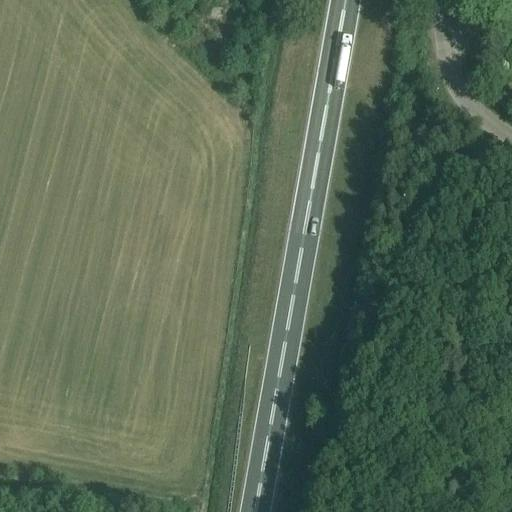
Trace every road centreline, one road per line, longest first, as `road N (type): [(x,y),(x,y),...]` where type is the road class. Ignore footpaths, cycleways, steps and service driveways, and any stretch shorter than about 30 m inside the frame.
road 1 (trunk): [(257,511),(347,0)]
road 2 (unclassified): [(511,140),(462,101),(444,48)]
